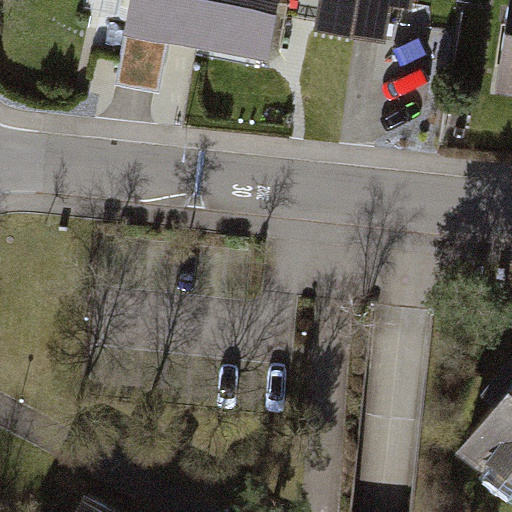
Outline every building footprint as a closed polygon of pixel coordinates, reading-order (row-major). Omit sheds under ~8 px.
[(211,0),(135,0),(130,31),(204,44),(211,0)] [(280,0),(211,0),(204,44),(271,56),(280,0)] [(417,0),(322,0),(317,31),(389,43),(396,5),(416,8),(417,0)] [(511,19),(503,81),(511,82),(511,19)] [(511,374),(491,403),(504,412),(470,457),(511,488),(511,374)] [(134,511),(85,486),(70,511),(134,511)]
